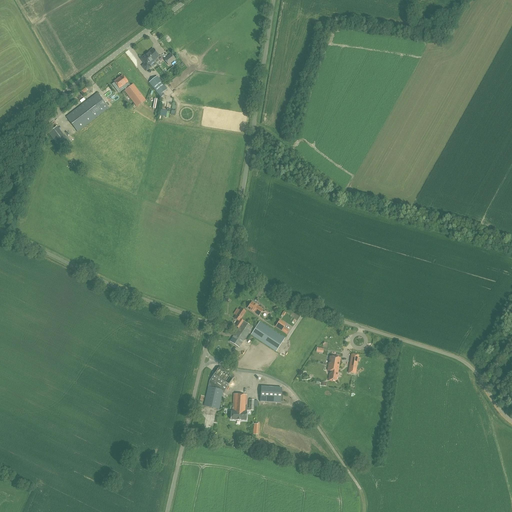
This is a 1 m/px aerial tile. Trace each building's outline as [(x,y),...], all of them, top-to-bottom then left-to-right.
[(159,61),(157,58),(159,57),(153,49),(140,59),(144,64),(142,66),(146,71),(151,67),(149,64),(154,60),(156,63),(159,61)] [(168,66),(176,60),(171,54),(163,60),(168,66)] [(131,86),(127,82),(123,76),(114,82),(119,88),(121,87),(124,90),(125,89),(126,90),(125,91),(135,104),(143,97),(133,85),(131,86)] [(161,98),(164,95),(163,93),(167,89),(157,76),(149,82),(161,98)] [(77,132),(108,108),(97,93),(66,117),(77,132)] [(259,316),(263,310),(252,302),(247,308),(251,311),(259,316)] [(246,312),(241,308),(239,310),(237,309),(234,314),(236,315),(234,318),(238,321),(235,326),(238,328),(229,341),(239,348),(252,328),(240,319),(245,313),(246,312)] [(276,351),(285,338),(259,322),(251,335),(276,351)] [(278,329),(286,335),(291,329),(282,323),(278,329)] [(357,363),(359,355),(351,354),(350,362),(357,363)] [(336,381),(340,358),(330,356),(327,371),(330,372),(329,380),(336,381)] [(356,374),(357,363),(350,362),(348,373),(356,374)] [(229,373),(227,376),(219,371),(213,380),(228,390),(236,378),(229,373)] [(208,390),(204,406),(219,409),(222,393),(208,390)] [(284,403),(284,393),(263,392),(263,403),(284,403)] [(249,408),(247,408),(247,405),(246,405),(247,395),(233,394),(232,411),(231,411),(231,420),(246,421),(247,412),(247,410),(254,411),(254,406),(256,406),(257,401),(254,401),(254,400),(249,400),(249,408)]
